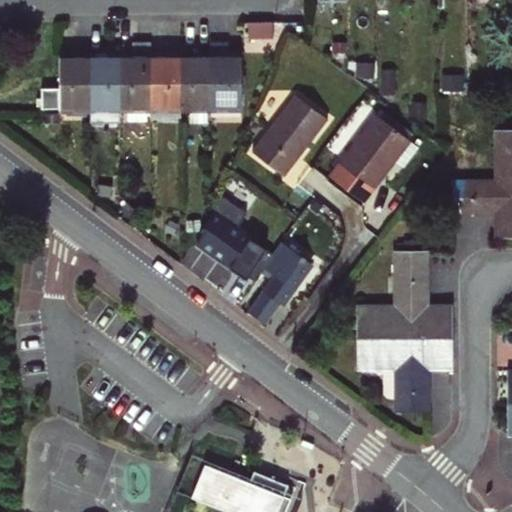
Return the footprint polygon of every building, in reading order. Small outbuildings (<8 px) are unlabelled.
[(275,32),(275,19),(252,19),(251,31),(275,32)] [(210,40),(210,52),(211,110),(241,110),(240,57),(228,57),(228,40),(210,40)] [(151,110),(151,52),(151,42),(132,42),(132,58),(119,58),(120,110),(151,110)] [(180,110),(181,58),(169,58),(169,52),(151,52),(151,110),(180,110)] [(193,58),(181,58),(180,110),(211,110),(210,52),(193,52),(193,58)] [(61,122),(90,122),(90,53),(72,53),(72,59),(60,59),(61,88),(61,111),(61,122)] [(90,53),(90,122),(120,122),(120,110),(119,58),(107,58),(107,53),(90,53)] [(61,111),(61,88),(43,88),(43,110),(61,111)] [(308,152),(312,147),(328,125),(296,101),(253,160),(285,183),(308,152)] [(363,198),(406,137),(377,116),(333,176),(363,198)] [(499,237),(511,237),(511,130),(496,131),(497,181),(454,181),(454,214),(499,213),(499,237)] [(246,214),(222,197),(212,218),(199,242),(241,272),(260,246),(236,228),(246,214)] [(284,244),(266,270),(277,277),(250,313),(264,323),(279,302),(283,305),(312,264),(284,244)] [(358,339),(453,338),(453,310),(428,311),(427,251),(395,252),(395,308),(358,308),(358,339)] [(453,366),(453,338),(358,339),(358,369),(397,369),(397,411),(429,411),(429,366),(453,366)] [(434,368),(434,396),(454,396),(454,368),(434,368)] [(286,511),(291,495),(277,482),(254,475),(246,486),(201,464),(184,500),(221,511),(286,511)]
